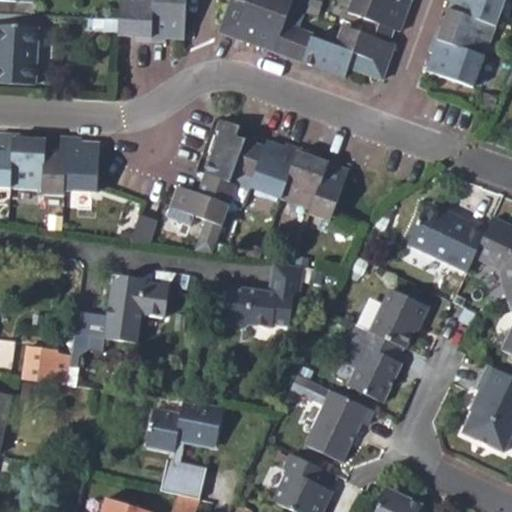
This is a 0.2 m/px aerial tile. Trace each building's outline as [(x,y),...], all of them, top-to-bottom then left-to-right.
[(133,40),(150,41),(152,0),(118,0),(117,19),(118,30),(117,35),(132,36),(133,40)] [(187,0),(152,0),(150,41),(166,42),(167,38),(185,39),(187,0)] [(234,37),(247,0),(230,0),(219,32),(234,37)] [(247,0),(234,37),(255,46),(271,0),(247,0)] [(271,0),(255,46),(266,50),(301,63),(312,37),(313,33),(285,23),(293,0),(271,0)] [(407,11),(377,0),(351,0),(347,12),(365,18),(360,31),(389,42),(394,29),(399,31),(407,11)] [(411,0),(377,0),(407,11),(411,0)] [(504,0),(451,0),(448,10),(495,26),(504,0)] [(439,24),(433,38),(484,56),(495,26),(448,10),(442,25),(439,24)] [(335,45),(347,50),(355,29),(342,25),(335,45)] [(0,83),(34,84),(38,28),(0,26),(0,83)] [(347,50),(387,65),(395,44),(389,42),(360,31),(355,29),(347,50)] [(387,65),(347,50),(335,45),(312,37),(301,63),(343,79),(346,68),(380,82),(387,65)] [(474,86),(484,56),(433,38),(428,51),(433,53),(426,69),(474,86)] [(237,171),(247,144),(234,139),(238,129),(218,122),(215,132),(218,134),(203,176),(232,186),(237,171)] [(0,193),(11,194),(13,140),(0,139),(0,193)] [(13,140),(11,194),(46,196),(48,145),(24,144),(23,140),(13,140)] [(46,196),(46,201),(68,203),(68,196),(71,142),(62,142),(62,146),(48,145),(46,196)] [(71,142),(68,196),(95,198),(97,148),(78,146),(78,142),(71,142)] [(253,177),(250,186),(282,198),(298,151),(284,146),(282,149),(265,143),(263,150),(253,177)] [(253,177),(263,150),(247,144),(237,171),(253,177)] [(298,151),(282,198),(311,209),(326,166),(310,160),(311,156),(298,151)] [(311,209),(310,214),(328,220),(343,172),(326,166),(311,209)] [(232,186),(240,190),(238,197),(245,200),(250,186),(253,177),(237,171),(232,186)] [(203,176),(196,196),(233,210),(240,190),(232,186),(203,176)] [(216,253),(233,210),(196,196),(176,188),(168,209),(192,218),(207,224),(197,250),(216,253)] [(420,206),(449,220),(452,215),(423,200),(420,206)] [(403,244),(465,273),(473,258),(487,227),(470,219),(468,222),(452,215),(449,220),(420,206),(403,244)] [(165,219),(189,228),(192,218),(168,209),(165,219)] [(137,217),(130,240),(147,243),(154,223),(137,217)] [(511,230),(491,219),(487,227),(473,258),(499,273),(506,290),(511,288),(511,230)] [(302,266),(272,261),(268,291),(228,285),(223,320),(227,326),(242,328),(248,323),(270,327),(271,323),(288,326),(292,296),(298,297),(302,266)] [(121,275),(111,282),(106,314),(76,309),(69,357),(68,367),(76,368),(78,357),(87,349),(102,351),(103,338),(136,342),(141,313),(164,317),(168,285),(145,281),(146,279),(121,275)] [(380,308),(368,333),(371,334),(402,349),(403,349),(416,323),(419,325),(427,307),(389,288),(380,308)] [(368,333),(380,308),(370,303),(364,306),(355,326),(368,333)] [(395,362),(402,349),(371,334),(368,333),(355,326),(338,362),(354,370),(347,385),(383,402),(400,365),(395,362)] [(56,352),(24,348),(19,381),(65,386),(68,367),(69,357),(56,355),(56,352)] [(511,380),(484,367),(473,390),(479,393),(460,434),(502,453),(511,430),(511,380)] [(364,426),(371,411),(297,376),(289,393),(320,408),(302,447),(339,465),(359,423),(364,426)] [(0,394),(0,438),(9,397),(0,394)] [(211,450),(221,407),(182,402),(179,413),(150,407),(140,446),(170,453),(173,441),(211,450)] [(323,490),(330,475),(291,457),(284,472),(288,475),(274,505),(289,511),(323,511),(327,504),(324,502),(328,493),(323,490)] [(177,496),(195,500),(203,470),(164,462),(158,492),(177,496)] [(421,511),(418,510),(419,507),(386,492),(376,511),(421,511)] [(108,495),(102,511),(156,511),(157,511),(108,495)] [(177,496),(171,511),(205,511),(209,503),(196,500),(195,500),(177,496)]
